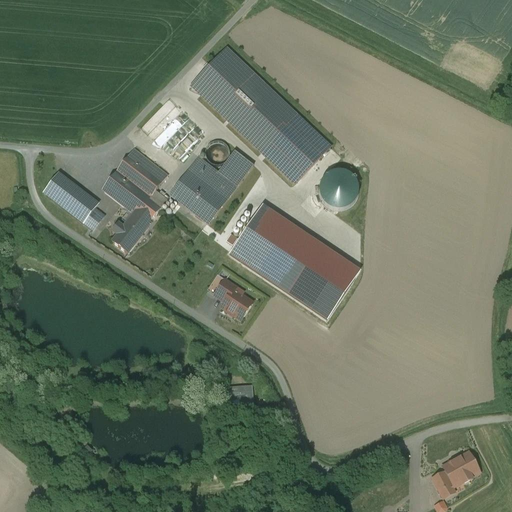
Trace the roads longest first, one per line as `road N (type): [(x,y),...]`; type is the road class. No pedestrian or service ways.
road 1 (unclassified): [(31,148),(33,204),(275,369),(310,459),(323,471),(340,472),(449,427),(511,418)]
road 2 (unclassified): [(252,0),(111,144),(96,151),(31,148)]
road 3 (track): [(317,467),(113,503)]
